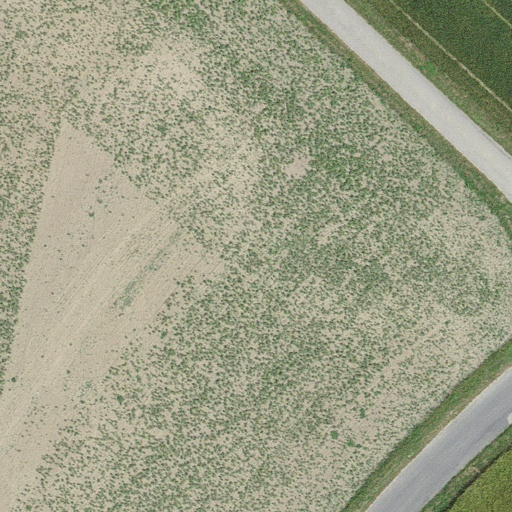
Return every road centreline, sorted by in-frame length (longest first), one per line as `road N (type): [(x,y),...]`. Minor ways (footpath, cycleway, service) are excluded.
road 1 (unclassified): [(511,201),(306,0)]
road 2 (tertiary): [(397,511),(511,392)]
